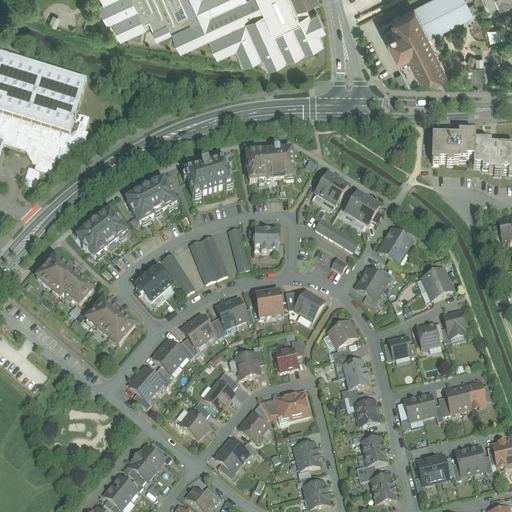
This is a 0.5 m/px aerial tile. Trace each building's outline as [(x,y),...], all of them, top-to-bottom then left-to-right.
[(103,0),(104,2),(99,5),(108,23),(110,22),(119,41),(145,29),(143,24),(149,21),(157,40),(173,33),(181,51),(209,39),(218,58),(236,50),(243,66),(262,57),(267,69),(323,44),(318,34),(325,31),(317,13),(310,16),(306,6),(319,0),(318,0),(244,0),(242,1),(241,0),(103,0)] [(431,0),(414,9),(428,38),(473,15),(465,0),(431,0)] [(428,38),(414,9),(382,25),(390,41),(386,42),(395,60),(398,58),(413,88),(445,72),(428,38)] [(487,31),(489,42),(502,39),(500,28),(487,31)] [(511,41),(493,52),(495,65),(511,55),(511,41)] [(86,85),(0,58),(0,145),(3,147),(25,154),(32,166),(36,168),(35,172),(29,170),(23,187),(35,191),(39,177),(40,174),(51,177),(55,164),(54,164),(55,161),(67,164),(71,151),(70,150),(71,147),(83,151),(88,135),(85,134),(89,120),(80,117),(79,118),(76,117),(77,116),(86,85),(86,84),(86,85)] [(475,75),(472,75),(472,91),(482,91),(483,71),(475,71),(475,75)] [(475,137),(458,136),(458,140),(432,140),(431,165),(458,165),(458,161),(473,162),(474,162),(474,145),(475,145),(475,137)] [(511,150),(490,150),(490,146),(475,145),(474,145),(474,162),(473,162),(473,170),(488,171),(488,175),(511,175),(511,150)] [(279,151),(273,151),(273,154),(262,155),(265,183),(294,180),(291,152),(280,153),(279,151)] [(262,155),(246,157),(247,165),(246,165),(246,173),(248,173),(249,184),(265,183),(262,155)] [(217,164),(208,166),(208,165),(201,167),(201,168),(193,171),(193,170),(184,173),(192,200),(202,197),(223,190),(223,191),(233,188),(225,161),(217,163),(217,164)] [(309,163),(305,170),(311,173),(315,166),(309,163)] [(327,179),(322,176),(312,191),(317,194),(327,179)] [(332,180),(328,177),(327,179),(317,194),(315,198),(325,204),(337,184),(333,182),(332,180)] [(163,182),(126,202),(131,211),(130,212),(133,218),(134,217),(139,227),(150,221),(150,220),(165,212),(166,212),(176,207),(171,197),(172,197),(169,191),(168,191),(163,182)] [(337,184),(325,204),(335,210),(347,189),(342,186),(342,187),(341,187),(337,184)] [(368,202),(358,196),(345,216),(355,222),(368,202)] [(380,209),(368,202),(355,222),(367,229),(370,225),(379,210),(380,209)] [(379,210),(370,225),(376,229),(385,213),(379,210)] [(110,213),(95,224),(77,239),(83,248),(87,254),(88,253),(94,261),(104,254),(103,253),(117,242),(118,242),(127,235),(120,226),(121,226),(117,220),(116,221),(110,213)] [(511,219),(498,223),(502,243),(511,241),(511,219)] [(324,225),(320,223),(314,232),(319,235),(324,225)] [(324,225),(319,235),(323,237),(329,228),(324,225)] [(329,228),(323,237),(328,240),(334,230),(329,227),(329,228)] [(339,233),(334,230),(328,240),(333,244),(339,233)] [(240,232),(229,235),(230,240),(230,241),(242,237),(240,232)] [(269,232),(264,232),(264,234),(255,233),(254,241),(253,241),(253,248),(254,248),(254,254),(255,254),(255,253),(261,253),(261,256),(269,257),(269,255),(277,255),(277,248),(279,249),(279,242),(277,242),(278,234),(269,234),(269,232)] [(403,239),(392,232),(385,243),(405,256),(412,245),(403,239)] [(339,233),(333,244),(338,247),(345,237),(339,233)] [(419,242),(406,234),(403,239),(412,245),(415,247),(419,242)] [(242,237),(230,241),(232,246),(243,243),(242,238),(242,237)] [(345,237),(338,247),(343,250),(350,240),(345,237)] [(212,240),(201,244),(203,250),(214,245),(212,240)] [(355,243),(350,240),(343,250),(349,253),(355,243)] [(243,243),(232,246),(233,252),(245,249),(243,243)] [(360,246),(355,243),(349,253),(354,256),(360,246)] [(405,256),(385,243),(378,254),(390,261),(399,267),(399,266),(405,256)] [(201,244),(190,249),(192,254),(203,250),(201,244)] [(214,245),(203,250),(205,255),(206,255),(217,251),(214,245)] [(245,249),(233,252),(235,258),(246,255),(245,249)] [(203,250),(192,254),(194,260),(205,255),(203,250)] [(217,251),(206,255),(208,261),(219,256),(217,251)] [(205,255),(194,260),(197,265),(208,261),(206,255),(205,255)] [(246,255),(235,258),(236,264),(248,261),(246,255)] [(219,256),(208,261),(210,266),(221,262),(219,256)] [(175,262),(172,257),(162,264),(165,269),(175,262)] [(56,288),(70,273),(55,260),(36,281),(48,291),(54,291),(56,288)] [(342,264),(337,260),(331,270),(336,273),(342,264)] [(208,261),(197,265),(199,271),(210,266),(208,261)] [(248,261),(236,264),(238,270),(249,267),(248,261)] [(399,267),(390,261),(387,266),(399,274),(402,268),(399,266),(399,267)] [(175,262),(165,269),(169,274),(179,267),(175,262)] [(221,262),(210,266),(212,272),(223,267),(221,262)] [(347,267),(342,264),(336,273),(341,276),(347,267)] [(210,266),(199,271),(201,276),(212,272),(210,266)] [(179,267),(169,274),(172,279),(182,273),(179,267)] [(223,267),(212,272),(214,277),(225,273),(223,267)] [(249,267),(238,270),(239,275),(251,272),(249,267)] [(163,277),(159,272),(157,272),(155,274),(154,272),(145,279),(161,298),(171,289),(161,278),(163,277)] [(212,272),(201,276),(203,282),(214,277),(212,272)] [(379,278),(368,272),(362,281),(382,293),(387,284),(379,278)] [(394,280),(382,272),(379,278),(387,284),(390,286),(394,280)] [(443,272),(421,282),(426,292),(448,283),(443,272)] [(70,273),(56,288),(79,308),(93,293),(78,280),(78,279),(76,277),(75,277),(70,273)] [(182,273),(172,279),(175,284),(185,278),(182,273)] [(225,273),(214,277),(217,283),(228,278),(225,273)] [(511,279),(511,274),(499,277),(503,289),(511,286),(511,279)] [(214,277),(203,282),(205,287),(216,283),(214,277)] [(185,278),(175,284),(178,289),(188,283),(185,278)] [(161,298),(145,279),(137,286),(138,288),(136,289),(136,291),(140,296),(142,295),(151,306),(161,298)] [(382,293),(362,281),(356,291),(367,298),(376,303),(382,293)] [(188,283),(178,289),(181,294),(191,288),(188,283)] [(448,283),(426,292),(431,303),(453,294),(448,283)] [(511,286),(503,289),(508,302),(511,300),(511,286)] [(191,288),(181,294),(185,299),(195,293),(191,288)] [(267,296),(270,319),(283,317),(279,294),(267,296)] [(298,295),(285,297),(288,314),(294,313),(304,298),(298,295)] [(323,306),(306,295),(304,298),(294,313),(312,324),(323,306)] [(270,319),(267,296),(255,297),(259,321),(270,319)] [(376,303),(367,298),(363,304),(375,311),(379,304),(376,303)] [(118,314),(104,302),(86,323),(117,350),(135,328),(121,317),(121,314),(118,314)] [(238,302),(227,306),(236,327),(247,323),(244,314),(238,302)] [(402,314),(397,303),(391,305),(396,316),(402,314)] [(227,306),(216,311),(220,321),(225,332),(236,327),(227,306)] [(250,312),(244,314),(247,323),(249,328),(254,326),(250,312)] [(460,316),(444,320),(447,331),(448,336),(449,336),(450,341),(464,338),(463,333),(464,333),(460,316)] [(208,328),(201,319),(191,326),(205,344),(214,338),(214,337),(208,328)] [(220,321),(214,324),(222,339),(228,337),(225,332),(220,321)] [(214,324),(208,328),(214,337),(214,338),(218,342),(222,339),(214,324)] [(348,325),(328,336),(337,351),(357,340),(348,325)] [(205,344),(191,326),(182,333),(187,341),(195,351),(196,351),(205,344)] [(426,330),(417,332),(422,352),(423,351),(425,353),(429,352),(430,350),(439,348),(438,344),(434,328),(433,326),(427,327),(426,330)] [(440,326),(434,328),(438,344),(443,342),(441,333),(440,326)] [(447,331),(441,333),(443,342),(444,346),(451,345),(450,341),(449,336),(448,336),(447,331)] [(406,340),(389,344),(389,346),(393,362),(394,362),(411,358),(408,348),(406,340)] [(195,351),(187,341),(182,346),(194,359),(199,355),(196,351),(195,351)] [(177,351),(169,344),(161,353),(178,368),(186,359),(177,351)] [(299,344),(291,345),(292,352),(293,352),(295,360),(302,359),(299,344)] [(194,359),(182,346),(177,351),(186,359),(190,363),(194,359)] [(389,346),(384,348),(388,365),(394,364),(394,362),(393,362),(389,346)] [(414,347),(408,348),(411,358),(411,360),(417,358),(414,347)] [(261,352),(254,354),(254,357),(255,357),(258,369),(264,368),(261,352)] [(292,352),(275,356),(277,364),(275,366),(277,371),(279,372),(279,375),(297,371),(295,360),(293,352),(292,352)] [(178,368),(161,353),(153,362),(161,369),(170,377),(178,368)] [(254,357),(236,362),(240,382),(260,377),(258,369),(255,357),(254,357)] [(349,360),(334,363),(335,370),(343,369),(343,368),(351,366),(349,360)] [(351,366),(343,368),(343,369),(346,381),(367,376),(365,370),(366,370),(365,369),(363,363),(351,366)] [(170,377),(161,369),(157,374),(171,385),(175,381),(170,377)] [(153,378),(145,372),(137,381),(154,395),(162,387),(162,386),(153,378)] [(171,385),(157,374),(153,378),(162,386),(162,387),(166,391),(171,385)] [(238,387),(224,375),(217,385),(218,385),(232,395),(238,387)] [(367,376),(346,381),(348,393),(349,394),(357,392),(369,389),(368,382),(368,381),(367,376)] [(154,395),(137,381),(129,390),(137,397),(146,404),(147,404),(154,395)] [(218,385),(205,402),(220,414),(234,397),(232,395),(218,385)] [(480,386),(472,388),(472,389),(466,390),(471,412),(471,413),(479,411),(478,408),(485,407),(485,406),(481,390),(480,386)] [(487,389),(481,390),(485,406),(491,404),(487,389)] [(465,390),(445,394),(446,400),(450,417),(451,417),(471,412),(466,390),(465,390)] [(357,392),(349,394),(348,393),(341,395),(343,402),(347,400),(358,398),(357,392)] [(293,399),(275,403),(279,417),(280,420),(278,420),(279,427),(289,425),(288,423),(309,418),(304,396),(299,397),(298,398),(294,399),(293,399)] [(358,398),(347,400),(350,410),(355,409),(354,408),(367,405),(365,396),(358,398)] [(146,404),(137,397),(133,401),(147,413),(151,408),(147,404),(146,404)] [(431,398),(417,401),(422,421),(436,418),(434,410),(431,398)] [(446,400),(438,402),(439,408),(442,420),(451,418),(451,417),(450,417),(446,400)] [(417,401),(404,404),(404,406),(408,422),(409,424),(422,421),(417,401)] [(275,403),(260,407),(269,420),(270,422),(276,420),(275,418),(279,417),(275,403)] [(367,405),(354,408),(355,409),(359,430),(360,429),(363,431),(367,430),(369,427),(379,425),(374,404),(367,405)] [(210,416),(198,406),(193,411),(206,421),(210,416)] [(260,407),(260,406),(254,414),(266,424),(269,420),(260,407)] [(404,406),(399,407),(402,424),(408,422),(404,406)] [(439,408),(434,410),(436,418),(437,426),(443,424),(442,420),(439,408)] [(209,429),(191,414),(180,428),(198,442),(209,429)] [(268,429),(252,416),(239,432),(255,445),(257,444),(260,445),(262,442),(261,439),(260,439),(268,429)] [(367,436),(349,440),(351,448),(361,445),(368,443),(367,436)] [(301,439),(290,442),(291,447),(302,445),(301,439)] [(368,443),(361,445),(364,457),(385,452),(384,447),(384,446),(383,446),(381,440),(368,443)] [(248,457),(231,443),(223,453),(241,466),(248,457)] [(499,447),(492,449),(493,451),(496,466),(497,470),(511,466),(511,454),(510,445),(504,446),(504,444),(498,445),(499,447)] [(159,452),(153,446),(148,452),(155,457),(159,452)] [(258,455),(247,446),(243,450),(254,459),(258,455)] [(314,446),(294,451),(297,462),(318,458),(317,453),(317,452),(316,452),(314,446)] [(148,452),(146,450),(141,456),(140,455),(138,458),(138,457),(136,460),(154,475),(163,464),(155,457),(148,452)] [(480,450),(467,453),(473,476),(485,473),(486,473),(483,461),(480,450)] [(493,451),(487,452),(488,459),(490,468),(496,466),(493,451)] [(172,462),(159,452),(155,457),(163,464),(167,468),(172,462)] [(385,452),(364,457),(366,470),(367,470),(374,468),(387,465),(386,459),(385,452)] [(241,466),(223,453),(216,462),(222,467),(233,476),(234,475),(241,466)] [(467,453),(455,456),(457,466),(460,479),(461,479),(473,476),(467,453)] [(318,458),(297,462),(299,474),(320,469),(319,464),(320,463),(319,463),(318,458)] [(443,458),(430,462),(436,485),(449,482),(448,480),(444,462),(443,458)] [(488,459),(483,461),(486,473),(485,473),(486,477),(492,476),(490,468),(488,459)] [(154,475),(136,460),(134,462),(135,463),(132,465),(133,466),(130,470),(132,472),(137,476),(146,483),(147,484),(154,475)] [(450,461),(444,462),(448,480),(454,478),(452,468),(450,461)] [(430,462),(417,465),(420,480),(422,488),(424,488),(436,485),(430,462)] [(460,479),(457,466),(452,468),(454,478),(456,484),(462,483),(461,479),(460,479)] [(233,476),(222,467),(218,472),(232,483),(236,477),(234,475),(233,476)] [(374,468),(367,470),(366,470),(357,472),(358,479),(376,475),(374,468)] [(132,472),(128,478),(132,481),(137,476),(132,472)] [(309,474),(298,477),(299,482),(311,480),(309,474)] [(376,475),(358,479),(360,486),(370,483),(377,481),(376,475)] [(146,483),(137,476),(132,481),(134,482),(142,489),(146,483)] [(377,481),(370,483),(373,496),(394,491),(392,484),(391,484),(390,478),(377,481)] [(130,487),(120,479),(112,489),(129,503),(137,493),(130,487)] [(311,480),(299,482),(296,483),(297,490),(303,488),(303,490),(312,488),(311,480)] [(420,480),(415,482),(419,499),(427,497),(424,488),(422,488),(420,480)] [(142,489),(134,482),(130,487),(137,493),(139,495),(143,490),(142,489)] [(259,483),(254,494),(260,497),(265,486),(259,483)] [(312,488),(303,490),(306,501),(327,496),(326,491),(326,490),(325,491),(324,485),(312,488)] [(122,511),(129,503),(112,489),(104,500),(114,508),(119,511),(122,511)] [(221,502),(206,491),(201,497),(213,507),(216,509),(221,502)] [(394,491),(373,496),(375,508),(376,508),(383,506),(396,503),(394,497),(395,497),(394,491)] [(201,497),(194,492),(187,501),(200,511),(208,511),(213,507),(201,497)] [(327,496),(306,501),(308,511),(313,511),(318,511),(329,508),(328,503),(329,502),(329,501),(328,501),(327,496)]
